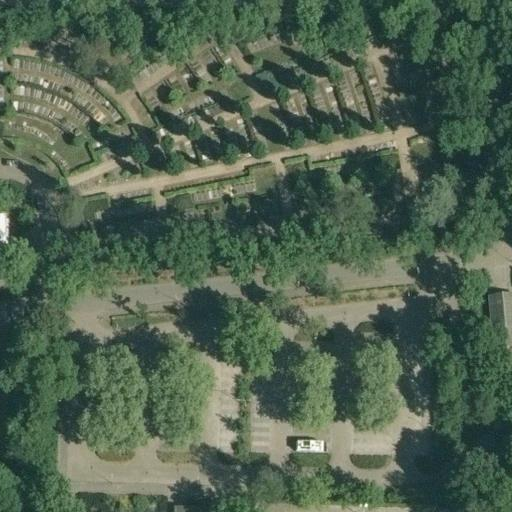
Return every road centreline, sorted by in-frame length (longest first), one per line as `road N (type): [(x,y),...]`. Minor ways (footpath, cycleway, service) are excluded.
road 1 (unclassified): [(85,301),(499,253),(507,206),(493,0)]
road 2 (residential): [(355,0),(43,0)]
road 3 (unknown): [(95,300),(63,285),(42,206),(15,173)]
